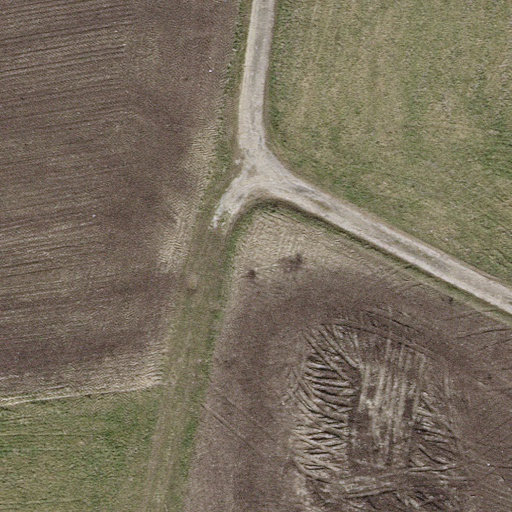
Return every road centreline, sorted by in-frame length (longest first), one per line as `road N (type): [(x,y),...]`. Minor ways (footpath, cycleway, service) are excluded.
road 1 (track): [(271,0),(255,142),(273,179),(511,305)]
road 2 (track): [(158,511),(227,210),(267,167)]
